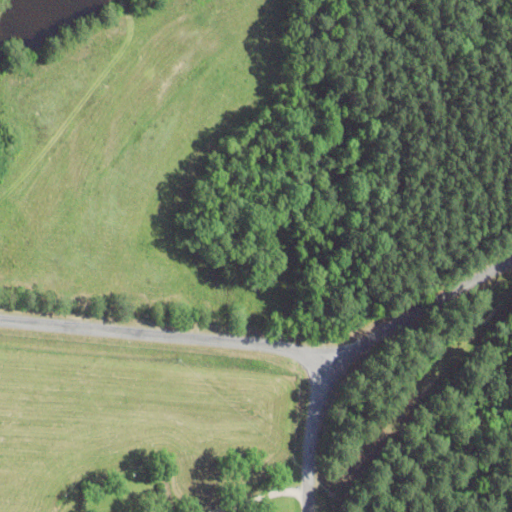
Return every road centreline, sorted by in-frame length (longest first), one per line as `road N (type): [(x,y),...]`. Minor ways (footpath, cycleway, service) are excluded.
road 1 (residential): [(310,511),(314,421),(338,367),(385,331),(511,260)]
road 2 (tertiary): [(338,367),(256,342),(0,319)]
